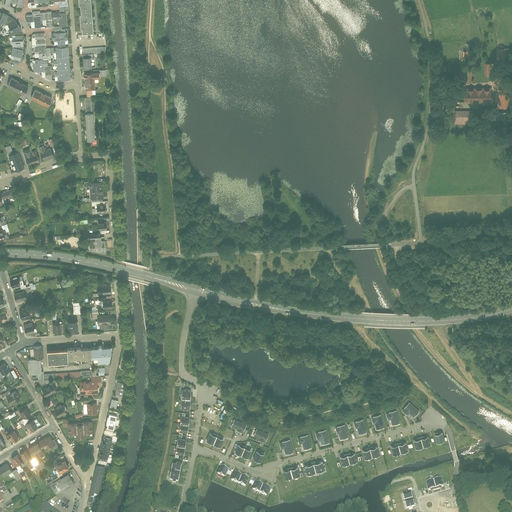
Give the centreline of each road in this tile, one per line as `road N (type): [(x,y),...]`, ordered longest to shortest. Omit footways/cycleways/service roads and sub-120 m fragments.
road 1 (tertiary): [(511,308),(442,319),(334,316),(195,289)]
road 2 (residential): [(194,448),(252,471),(433,421)]
road 3 (tertiary): [(195,289),(69,258),(0,253)]
road 4 (residential): [(195,289),(181,366),(202,390),(194,448)]
road 5 (residential): [(88,483),(119,337)]
